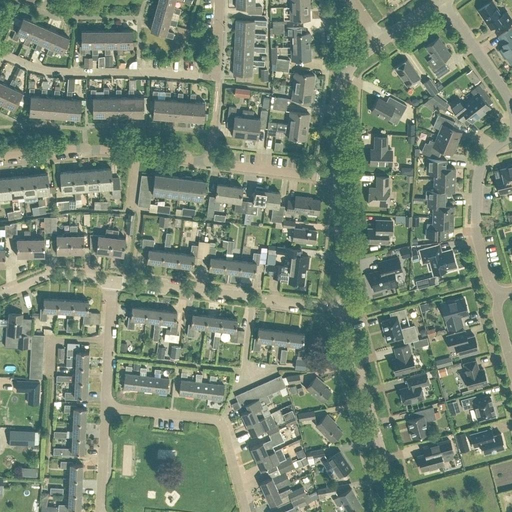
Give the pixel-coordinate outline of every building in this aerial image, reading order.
[(158,0),(157,5),(173,9),(172,11),(180,13),(181,8),(174,6),(175,0),(158,0)] [(236,0),(236,7),(248,7),(248,13),(261,13),(262,6),(255,5),(254,0),(236,0)] [(502,14),(492,0),(478,10),(490,28),(497,24),(500,29),(511,20),(511,18),(507,11),(502,14)] [(157,5),(154,18),(170,22),(169,23),(176,25),(178,20),(171,18),(172,11),(173,9),(157,5)] [(309,6),(290,6),(290,19),(310,19),(309,6)] [(20,33),(26,36),(28,36),(35,22),(23,17),(17,31),(15,30),(12,37),(17,40),(20,33)] [(170,22),(154,18),(151,30),(165,34),(165,35),(173,38),(175,32),(167,30),(169,23),(170,22)] [(236,19),(235,33),(254,34),(254,32),(254,23),(256,23),(256,24),(266,25),(266,19),(262,19),(255,19),(254,20),(236,19)] [(31,38),(38,41),(40,42),(46,27),(35,22),(28,36),(26,36),(23,42),(28,45),(31,38)] [(293,26),(286,26),(286,32),(286,33),(291,33),(291,46),(310,46),(310,32),(294,33),(293,26)] [(43,43),(49,46),(51,47),(58,32),(46,27),(40,42),(38,41),(35,48),(40,50),(43,43)] [(511,62),(511,28),(511,27),(498,36),(503,43),(502,43),(502,44),(503,44),(505,46),(499,50),(504,58),(506,57),(510,63),(511,62)] [(79,46),(79,54),(80,54),(85,54),(85,46),(92,46),(94,46),(94,30),(81,30),(81,40),(81,45),(81,46),(80,46),(79,46)] [(94,46),(92,46),(92,54),(98,54),(98,46),(101,46),(105,46),(107,46),(107,30),(94,30),(94,46)] [(105,46),(104,53),(105,53),(110,53),(110,46),(111,46),(117,46),(118,46),(120,46),(120,30),(107,30),(107,46),(105,46)] [(118,46),(117,46),(117,53),(118,53),(123,53),(123,46),(124,46),(132,46),(132,45),(132,40),(132,30),(120,30),(120,46),(118,46)] [(51,47),(49,46),(46,53),(52,55),(55,49),(63,52),(66,45),(68,40),(70,37),(58,32),(51,47)] [(235,33),(234,46),(253,47),(253,46),(254,37),(255,37),(255,38),(265,38),(266,33),(254,32),(254,34),(235,33)] [(430,67),(437,78),(450,69),(443,59),(450,54),(438,37),(425,46),(437,62),(430,67)] [(234,46),(234,60),(252,61),(252,59),(253,50),(255,50),(255,51),(265,52),(265,46),(253,46),(253,47),(234,46)] [(310,46),(291,46),(291,59),(311,59),(310,46)] [(92,57),(84,57),(84,67),(92,67),(92,57)] [(252,75),(252,64),(254,64),(254,65),(264,65),(264,60),(261,60),(252,59),(252,61),(234,60),(233,74),(252,75)] [(395,68),(407,85),(419,76),(407,59),(395,68)] [(11,86),(3,103),(15,109),(18,100),(22,92),(14,87),(17,81),(22,69),(18,67),(12,78),(9,85),(11,86)] [(470,78),(475,74),(471,69),(466,73),(470,78)] [(295,72),(293,85),(313,88),(314,75),(295,72)] [(0,101),(3,103),(11,86),(9,85),(6,84),(2,82),(5,75),(1,73),(0,74),(0,101)] [(423,83),(431,94),(437,90),(429,78),(423,83)] [(62,79),(50,79),(51,88),(62,88),(62,79)] [(443,86),(439,80),(434,84),(439,89),(443,86)] [(474,95),(468,99),(481,115),(490,107),(482,97),(487,93),(479,84),(470,90),(474,95)] [(313,88),(293,85),(292,98),(311,101),(313,88)] [(27,102),(30,102),(29,114),(42,115),(43,96),(41,96),(34,95),(34,88),(29,87),(29,96),(28,96),(27,102)] [(42,115),(54,116),(56,97),(54,97),(46,96),(47,89),(42,88),(41,96),(43,96),(42,115)] [(248,97),(249,89),(235,88),(234,95),(248,97)] [(56,97),(54,116),(67,117),(69,99),(66,98),(59,97),(59,90),(54,89),(54,97),(56,97)] [(93,115),(106,115),(106,97),(103,97),(96,97),(96,89),(91,89),(91,98),(93,98),(93,106),(93,115)] [(106,115),(118,115),(118,97),(116,97),(108,97),(108,89),(103,89),(103,97),(106,97),(106,115)] [(118,115),(131,115),(131,97),(129,97),(121,97),(121,89),(116,89),(116,97),(118,97),(118,115)] [(131,97),(131,115),(144,115),(144,97),(133,97),(133,89),(129,89),(129,97),(131,97)] [(69,99),(67,117),(80,118),(81,99),(71,98),(72,91),(67,90),(66,98),(69,99)] [(152,116),(165,118),(167,99),(165,99),(157,98),(158,90),(153,90),(152,99),(154,99),(154,100),(153,109),(152,116)] [(165,118),(178,119),(179,100),(177,100),(170,99),(170,91),(165,91),(165,99),(167,99),(165,118)] [(178,119),(190,120),(192,101),(190,101),(182,100),(183,92),(178,92),(177,100),(179,100),(178,119)] [(192,101),(190,120),(203,121),(205,102),(195,101),(195,94),(190,93),(190,101),(192,101)] [(444,110),(448,104),(435,94),(428,98),(431,100),(444,110)] [(407,105),(392,97),(389,104),(378,98),(371,111),(387,120),(391,112),(400,117),(407,105)] [(451,106),(459,116),(463,121),(467,117),(471,122),(481,115),(468,99),(463,103),(459,99),(451,106)] [(232,134),(245,136),(248,110),(243,109),(242,116),(235,115),(236,107),(229,106),(227,123),(233,124),(232,134)] [(248,110),(245,136),(258,137),(259,127),(265,128),(267,111),(261,110),(260,118),(253,118),(254,111),(248,110)] [(290,111),(288,124),(308,126),(310,113),(290,111)] [(440,129),(437,135),(456,142),(461,131),(451,127),(454,121),(438,114),(433,126),(440,129)] [(268,121),(267,134),(275,135),(276,130),(277,122),(268,121)] [(276,130),(287,132),(286,137),(306,140),(308,126),(288,124),(277,122),(276,130)] [(218,143),(243,147),(244,138),(219,134),(218,143)] [(425,142),(421,151),(428,154),(437,156),(438,154),(440,149),(442,150),(451,154),(456,142),(437,135),(435,141),(430,139),(428,143),(425,142)] [(387,149),(387,136),(374,136),(374,148),(370,148),(370,164),(391,165),(392,149),(387,149)] [(434,173),(434,179),(454,179),(455,167),(445,167),(445,159),(427,157),(426,167),(435,167),(434,173)] [(511,184),(511,163),(507,165),(507,166),(500,168),(502,176),(501,178),(496,179),(499,194),(511,190),(511,185),(511,184)] [(99,168),(100,187),(113,186),(113,196),(121,195),(120,176),(113,177),(112,167),(99,168)] [(86,169),(88,188),(100,187),(99,168),(86,169)] [(75,189),(74,189),(75,199),(81,198),(80,189),(88,188),(86,169),(74,170),(75,189)] [(74,189),(75,189),(74,170),(61,171),(62,190),(74,189)] [(48,173),(35,174),(37,193),(50,192),(48,173)] [(35,174),(23,175),(24,195),(36,194),(37,193),(35,174)] [(152,193),(165,195),(167,175),(155,174),(152,193)] [(10,177),(12,196),(12,200),(18,200),(17,195),(24,195),(23,175),(10,177)] [(165,195),(178,196),(180,177),(167,175),(165,195)] [(178,196),(190,198),(193,179),(191,179),(192,177),(186,176),(185,178),(180,177),(178,196)] [(388,187),(389,176),(376,176),(376,187),(369,187),(368,204),(379,204),(379,205),(388,206),(389,187),(388,187)] [(0,197),(12,196),(10,177),(0,177),(0,197)] [(193,179),(190,198),(203,200),(206,181),(193,179)] [(425,197),(427,197),(444,198),(444,191),(454,191),(454,179),(434,179),(434,190),(425,190),(425,197)] [(210,196),(208,207),(207,215),(211,216),(213,216),(214,208),(219,209),(220,199),(228,200),(230,186),(217,184),(215,196),(210,196)] [(234,211),(245,213),(246,213),(246,208),(247,201),(241,200),(243,188),(230,186),(228,200),(236,201),(234,211)] [(247,201),(246,208),(246,213),(245,213),(243,223),(250,224),(251,213),(257,214),(258,204),(266,205),(267,191),(255,189),(253,202),(247,201)] [(267,191),(266,205),(273,206),(271,220),(276,220),(282,222),(284,206),(278,205),(280,193),(267,191)] [(318,213),(320,200),(312,199),(312,197),(297,196),(296,201),(289,200),(287,212),(295,213),(295,211),(318,213)] [(433,205),(433,217),(453,217),(453,205),(444,205),(444,198),(427,197),(427,206),(428,206),(428,205),(433,205)] [(57,201),(58,209),(69,207),(69,200),(57,201)] [(127,232),(133,232),(135,213),(129,212),(127,232)] [(160,215),(158,225),(167,226),(168,217),(160,215)] [(426,236),(443,237),(448,237),(448,229),(452,229),(453,217),(433,217),(433,223),(426,222),(426,236)] [(293,240),(315,243),(317,230),(295,227),(295,222),(284,220),(283,227),(294,228),(293,235),(293,239),(293,240)] [(380,228),(375,228),(367,228),(367,242),(387,242),(387,234),(391,234),(392,220),(381,220),(380,228)] [(182,232),(182,223),(169,222),(169,231),(182,232)] [(57,251),(71,251),(71,225),(70,225),(70,229),(63,229),(64,235),(57,235),(57,251)] [(77,225),(71,225),(71,251),(85,251),(85,235),(77,235),(77,225)] [(97,251),(110,253),(112,236),(113,229),(106,228),(105,235),(99,234),(97,249),(97,251)] [(31,255),(31,238),(30,238),(30,229),(24,229),(24,238),(17,238),(17,255),(31,255)] [(112,236),(110,253),(124,254),(126,238),(118,237),(119,230),(113,229),(112,236)] [(90,233),(90,248),(97,249),(99,234),(90,233)] [(147,260),(163,262),(164,250),(153,249),(154,239),(143,237),(142,249),(145,250),(148,250),(147,260)] [(45,238),(31,238),(31,255),(45,255),(45,238)] [(180,252),(178,264),(194,266),(195,256),(198,256),(199,244),(192,243),(190,254),(180,252)] [(428,255),(429,260),(433,273),(446,270),(446,268),(456,266),(451,248),(438,252),(436,244),(419,249),(421,257),(428,255)] [(209,268),(224,270),(226,258),(225,258),(214,256),(216,247),(209,246),(208,258),(211,258),(209,268)] [(403,258),(410,256),(407,247),(401,249),(403,258)] [(163,262),(178,264),(180,252),(164,250),(163,262)] [(252,261),(241,260),(240,272),(255,274),(256,264),(259,264),(260,253),(254,252),(252,261)] [(284,259),(283,265),(290,266),(306,268),(308,269),(309,260),(309,256),(301,255),(295,254),(291,254),(291,260),(284,259)] [(372,283),(374,289),(387,286),(387,288),(397,285),(394,272),(401,270),(398,256),(378,262),(380,262),(382,269),(369,272),(370,275),(368,275),(371,283),(372,283)] [(224,270),(240,272),(241,260),(232,259),(226,258),(224,270)] [(306,268),(290,266),(288,281),(304,283),(306,270),(306,268)] [(48,310),(58,311),(59,299),(44,298),(44,308),(41,308),(40,320),(47,321),(48,310)] [(448,329),(459,326),(463,325),(460,315),(468,313),(464,298),(449,301),(449,300),(440,303),(445,319),(446,319),(448,329)] [(58,311),(73,312),(74,300),(59,299),(58,311)] [(74,300),(73,312),(84,312),(83,323),(90,323),(91,311),(89,311),(89,300),(74,300)] [(135,319),(146,320),(147,307),(132,305),(131,316),(128,316),(127,328),(134,329),(135,319)] [(147,307),(146,320),(155,321),(152,339),(158,340),(160,322),(161,322),(162,309),(147,307)] [(177,311),(162,309),(161,322),(171,323),(170,333),(177,334),(178,322),(176,322),(177,311)] [(0,318),(0,324),(6,325),(5,333),(11,334),(11,341),(18,342),(18,346),(27,347),(28,334),(21,334),(23,313),(9,312),(9,319),(0,318)] [(195,326),(206,327),(207,314),(192,313),(191,324),(188,323),(187,335),(194,336),(195,326)] [(206,327),(221,329),(222,316),(207,314),(206,327)] [(222,316),(221,329),(231,330),(230,340),(237,341),(238,330),(236,329),(237,318),(222,316)] [(400,328),(397,316),(381,320),(386,341),(402,336),(404,342),(418,338),(415,328),(410,325),(400,328)] [(261,340),(272,341),(274,329),(258,327),(257,338),(254,338),(253,349),(260,350),(261,340)] [(272,341),(288,343),(289,331),(274,329),(272,341)] [(466,337),(464,330),(446,335),(450,349),(457,347),(459,356),(478,350),(474,334),(466,337)] [(289,331),(288,343),(298,345),(297,355),(304,356),(306,344),(303,344),(305,333),(289,331)] [(414,347),(422,345),(420,339),(412,340),(414,347)] [(411,353),(408,344),(394,347),(396,354),(397,354),(398,357),(391,359),(395,373),(415,368),(411,353)] [(171,345),(170,357),(178,358),(180,346),(171,345)] [(77,356),(76,366),(88,367),(89,352),(79,351),(79,348),(67,348),(67,355),(77,356)] [(432,368),(430,359),(418,362),(420,371),(432,368)] [(478,369),(476,359),(463,363),(466,373),(464,373),(468,388),(487,383),(483,368),(478,369)] [(76,381),(88,382),(88,367),(76,366),(76,375),(76,381)] [(124,387),(138,389),(140,375),(125,373),(124,387)] [(400,389),(403,403),(424,397),(420,385),(429,383),(426,373),(415,376),(417,384),(409,386),(400,389)] [(281,374),(275,377),(280,388),(286,386),(281,374)] [(287,376),(288,383),(300,381),(299,374),(287,376)] [(138,389),(153,390),(154,376),(140,375),(138,389)] [(322,401),(331,391),(322,382),(323,381),(317,375),(306,387),(322,401)] [(154,376),(153,390),(167,392),(169,378),(154,376)] [(5,390),(24,391),(25,378),(5,377),(5,390)] [(275,377),(269,379),(275,391),(280,388),(275,377)] [(179,393),(193,395),(195,381),(181,379),(179,393)] [(269,379),(264,382),(269,393),(272,392),(275,391),(269,379)] [(88,382),(76,381),(75,392),(65,392),(65,399),(77,399),(77,396),(87,397),(88,382)] [(193,395),(208,397),(210,383),(195,381),(193,395)] [(264,382),(258,385),(263,396),(269,393),(264,382)] [(210,383),(208,397),(222,399),(224,384),(210,383)] [(291,393),(298,391),(295,384),(289,386),(291,393)] [(258,385),(252,387),(257,399),(259,398),(263,396),(258,385)] [(252,387),(246,390),(252,401),(257,399),(252,387)] [(246,390),(241,392),(246,404),(252,401),(246,390)] [(241,392),(235,395),(238,400),(240,406),(244,405),(246,404),(241,392)] [(263,400),(265,403),(270,401),(269,397),(273,395),(272,392),(269,393),(263,396),(259,398),(260,401),(263,400)] [(475,394),(460,398),(463,408),(474,405),(478,419),(496,414),(490,394),(477,398),(475,394)] [(246,410),(241,412),(246,423),(264,415),(260,406),(262,405),(260,401),(259,398),(257,399),(252,401),(246,404),(244,405),(246,410)] [(449,409),(458,406),(456,399),(447,402),(449,409)] [(234,409),(240,406),(238,400),(231,404),(234,409)] [(74,412),(74,423),(86,423),(86,408),(76,408),(76,405),(64,405),(64,412),(74,412)] [(407,419),(413,437),(428,433),(425,421),(436,418),(435,417),(434,411),(432,406),(417,410),(418,416),(407,419)] [(298,413),(299,420),(315,417),(314,410),(298,413)] [(331,441),(342,431),(333,422),(334,420),(327,412),(315,424),(331,441)] [(251,435),(263,429),(266,428),(269,433),(279,428),(276,423),(275,423),(270,413),(264,415),(246,423),(251,435)] [(285,419),(287,425),(296,421),(294,416),(285,419)] [(74,423),(73,438),(85,438),(86,423),(74,423)] [(269,433),(271,438),(281,434),(279,428),(269,433)] [(34,445),(34,444),(35,431),(35,430),(10,429),(9,444),(34,445)] [(483,437),(481,430),(469,434),(472,446),(481,444),(483,452),(490,450),(492,451),(496,450),(498,448),(504,446),(501,433),(492,435),(483,437)] [(251,447),(256,458),(274,450),(272,446),(284,440),(281,434),(271,438),(269,439),(263,442),(251,447)] [(53,454),(62,454),(74,455),(74,452),(84,453),(85,438),(73,438),(72,448),(62,447),(53,447),(53,454)] [(418,455),(422,469),(441,464),(439,456),(453,452),(450,438),(444,440),(431,443),(433,451),(425,453),(418,455)] [(260,469),(265,467),(275,463),(278,468),(292,461),(292,460),(290,456),(285,458),(280,447),(274,450),(256,458),(260,469)] [(298,458),(305,455),(302,448),(295,451),(298,458)] [(306,451),(307,458),(313,457),(324,454),(323,448),(306,451)] [(331,465),(339,476),(351,467),(340,450),(322,462),(327,468),(331,465)] [(299,467),(308,462),(305,456),(295,460),(299,467)] [(71,468),(70,479),(82,480),(83,464),(81,464),(75,464),(72,464),(72,461),(60,460),(60,467),(71,468)] [(44,469),(44,461),(35,461),(35,469),(44,469)] [(260,482),(265,493),(277,487),(278,487),(285,484),(290,482),(286,471),(295,467),(292,461),(278,468),(280,473),(272,476),(260,482)] [(5,470),(6,479),(20,478),(19,470),(5,470)] [(70,479),(69,494),(81,494),(82,480),(70,479)] [(334,485),(317,488),(317,489),(318,495),(319,497),(319,498),(324,497),(323,494),(336,492),(334,485)] [(277,487),(265,493),(270,504),(282,498),(281,497),(288,495),(291,501),(292,500),(306,493),(303,486),(292,490),(291,488),(290,489),(289,487),(280,492),(278,487),(277,487)] [(349,511),(361,505),(352,488),(333,499),(337,504),(342,501),(347,511),(349,511)] [(279,511),(297,511),(301,510),(299,506),(306,503),(310,501),(307,494),(307,493),(306,493),(292,500),(291,501),(293,506),(286,509),(280,511),(279,511)] [(81,494),(69,494),(69,504),(58,504),(58,511),(70,511),(70,509),(80,509),(81,494)]
